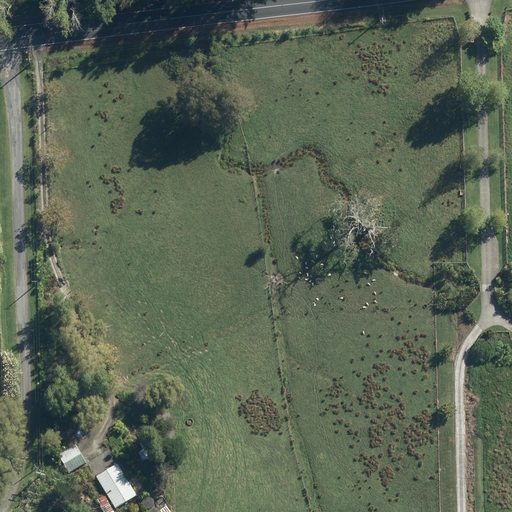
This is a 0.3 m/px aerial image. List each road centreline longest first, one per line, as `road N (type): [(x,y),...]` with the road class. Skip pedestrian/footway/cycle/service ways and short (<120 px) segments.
road 1 (unclassified): [(10,37),(28,399),(25,454),(1,511)]
road 2 (unknown): [(481,0),(492,300),(511,320)]
road 3 (unclassified): [(10,37),(316,0)]
